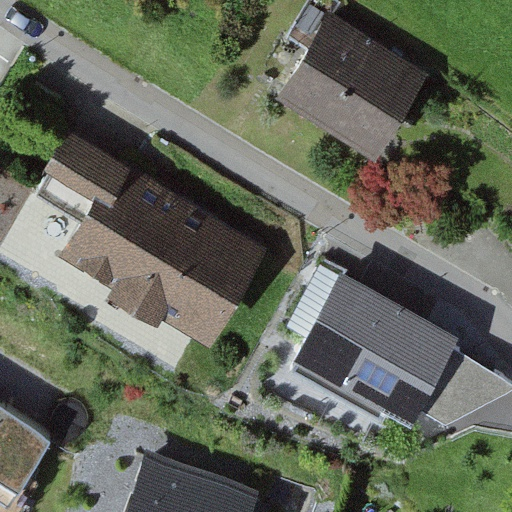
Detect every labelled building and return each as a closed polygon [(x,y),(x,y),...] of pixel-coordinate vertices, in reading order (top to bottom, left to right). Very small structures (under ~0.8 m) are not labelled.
[(427,66),(330,3),(278,81),(376,145),(427,66)] [(265,237),(65,115),(46,146),(51,149),(38,170),(80,196),(58,232),(111,264),(108,268),(158,299),(161,295),(211,325),(265,237)] [(459,323),(340,256),(295,335),(300,338),(291,353),(381,403),(389,390),(413,404),(420,393),(446,408),(511,376),(511,369),(452,335),(459,323)] [(50,423),(0,392),(0,509),(4,511),(14,511),(39,472),(25,464),(50,423)] [(246,511),(259,479),(146,435),(116,511),(246,511)]
